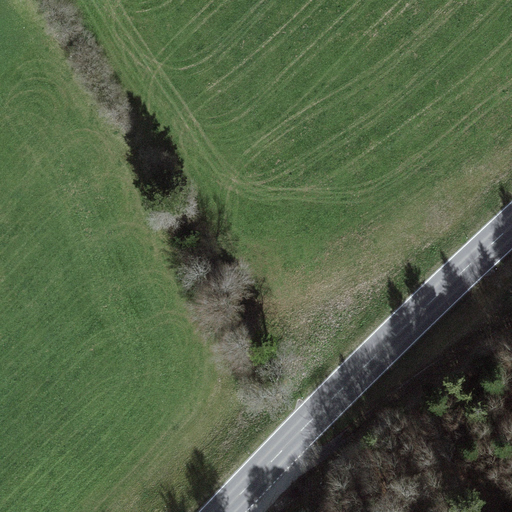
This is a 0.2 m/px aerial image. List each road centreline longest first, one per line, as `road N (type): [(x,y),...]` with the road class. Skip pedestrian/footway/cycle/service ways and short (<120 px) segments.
road 1 (primary): [(225,511),(367,361),(511,225)]
road 2 (track): [(511,417),(360,511)]
